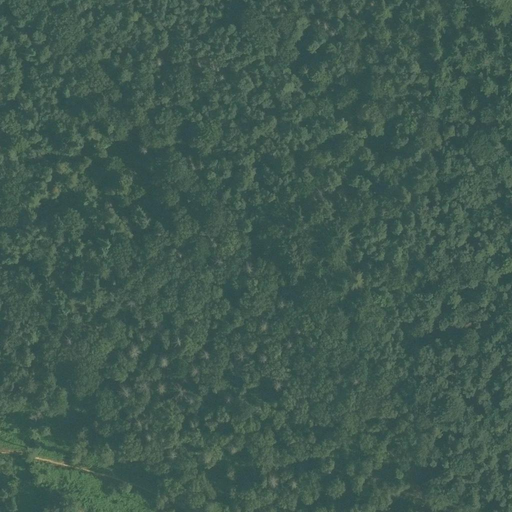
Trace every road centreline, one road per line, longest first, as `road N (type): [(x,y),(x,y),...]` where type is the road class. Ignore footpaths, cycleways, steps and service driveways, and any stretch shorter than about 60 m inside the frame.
road 1 (track): [(0,451),(95,471),(200,511)]
road 2 (track): [(370,0),(511,151)]
